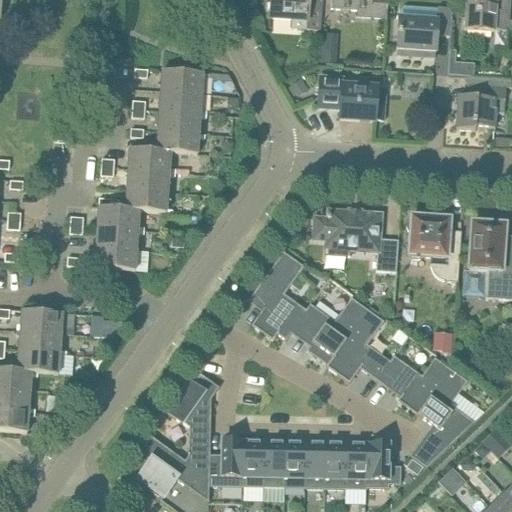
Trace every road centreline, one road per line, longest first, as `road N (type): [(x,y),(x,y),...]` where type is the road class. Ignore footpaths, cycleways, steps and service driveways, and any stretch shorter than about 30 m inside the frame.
road 1 (residential): [(373,415),(366,432),(222,428),(239,342)]
road 2 (residential): [(49,294),(57,206),(83,182),(88,143),(115,119),(118,83)]
road 3 (residential): [(179,306),(273,175),(283,148)]
road 4 (residential): [(61,470),(168,321)]
road 5 (residential): [(283,148),(210,0)]
road 6 (residential): [(239,342),(373,415)]
road 7 (residential): [(434,159),(283,148)]
road 8 (residential): [(168,321),(138,299),(49,294)]
